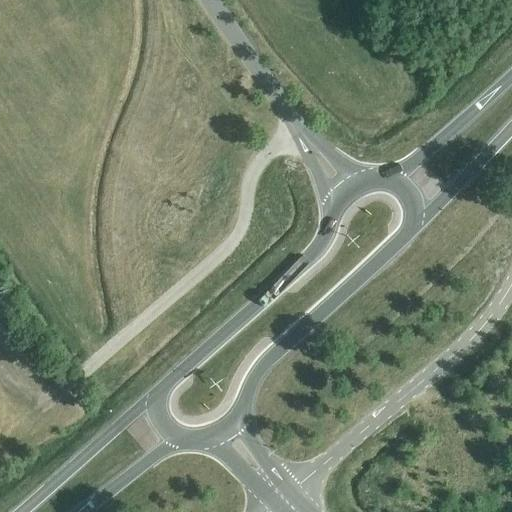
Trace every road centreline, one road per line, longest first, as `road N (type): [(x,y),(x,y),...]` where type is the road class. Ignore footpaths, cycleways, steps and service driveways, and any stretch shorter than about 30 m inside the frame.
road 1 (unclassified): [(283,498),(469,340),(511,282)]
road 2 (primary): [(237,416),(265,362),(412,227)]
road 3 (primary): [(332,211),(310,255),(157,392)]
road 4 (primary): [(157,392),(22,511)]
road 5 (tertiary): [(305,139),(208,0)]
road 6 (primary): [(511,74),(386,178)]
road 7 (primary): [(412,227),(511,126)]
road 8 (primary): [(80,511),(182,439)]
